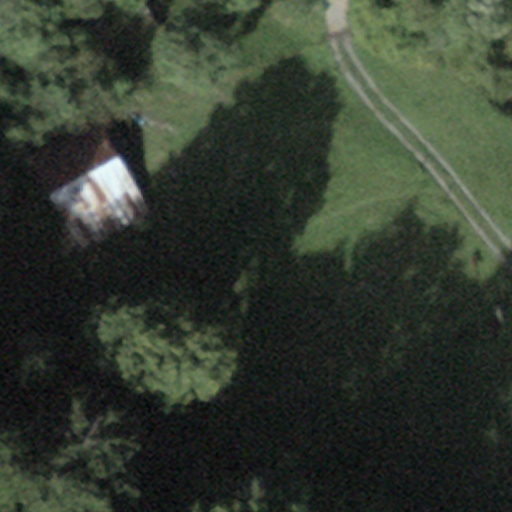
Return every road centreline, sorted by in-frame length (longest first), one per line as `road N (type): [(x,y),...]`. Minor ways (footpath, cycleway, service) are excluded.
road 1 (track): [(436,167),(363,82),(319,0)]
road 2 (track): [(511,0),(489,134),(436,167)]
